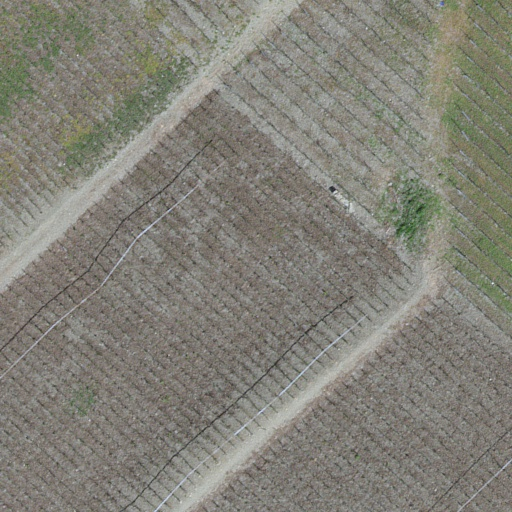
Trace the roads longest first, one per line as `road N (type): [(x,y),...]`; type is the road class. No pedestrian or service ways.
road 1 (track): [(463,0),(449,53),(437,285),(186,511)]
road 2 (track): [(287,0),(0,267)]
